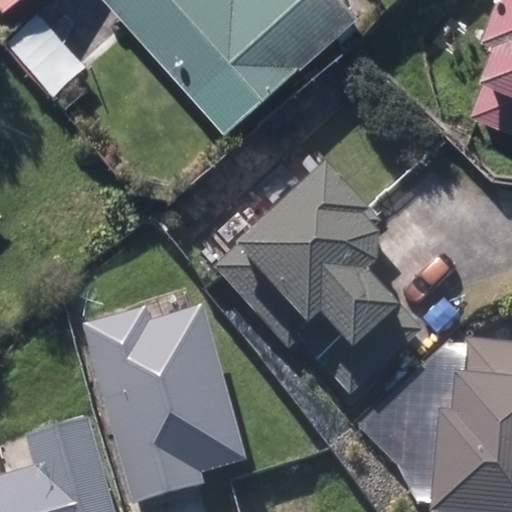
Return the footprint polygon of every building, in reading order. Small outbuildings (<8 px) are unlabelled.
[(0,0),(0,4),(5,11),(18,0),(0,0)] [(106,0),(226,135),(357,17),(342,0),(106,0)] [(473,120),(511,135),(511,0),(497,0),(484,36),(496,40),(481,77),(489,80),(473,120)] [(317,318),(357,357),(400,314),(366,281),(379,266),(378,241),(363,226),(371,217),(325,173),(229,271),(297,337),(317,318)] [(242,459),(197,299),(92,328),(136,488),(242,459)] [(430,511),(511,511),(511,349),(467,346),(464,383),(453,381),(450,423),(443,423),(442,437),(436,437),(430,511)] [(109,511),(87,433),(36,448),(46,486),(6,497),(9,511),(109,511)]
